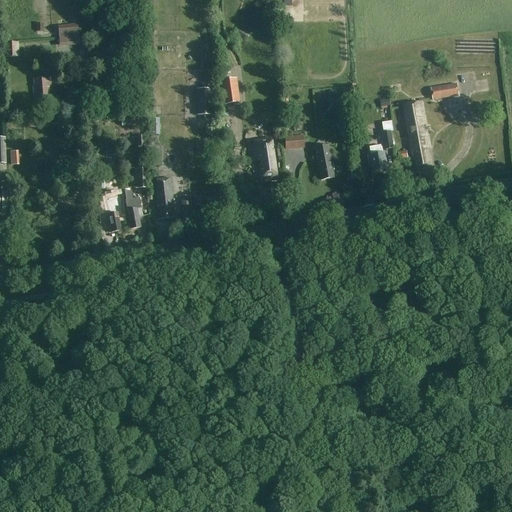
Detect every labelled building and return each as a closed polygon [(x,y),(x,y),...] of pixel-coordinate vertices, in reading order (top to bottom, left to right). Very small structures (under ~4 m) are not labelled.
[(57,27),(59,45),(79,44),(77,25),(57,27)] [(4,44),(5,58),(18,58),(17,43),(4,44)] [(34,104),(51,102),(50,93),(49,93),(48,79),(33,80),(34,87),(33,88),(34,104)] [(220,81),(223,105),(239,103),(235,79),(220,81)] [(456,84),(431,88),(433,101),(459,97),(456,84)] [(198,115),(214,115),(213,90),(197,90),(198,115)] [(424,134),(423,126),(425,126),(421,103),(403,107),(413,159),(415,159),(416,169),(430,166),(426,149),(429,149),(426,133),(424,134)] [(160,135),(159,119),(147,119),(148,135),(160,135)] [(394,150),(392,132),(393,132),(392,122),(382,123),(384,133),(383,133),(385,151),(394,150)] [(136,137),(137,146),(144,145),(143,137),(136,137)] [(284,139),(285,151),(304,149),(303,137),(284,139)] [(277,180),(271,139),(252,142),(255,163),(259,162),(262,182),(277,180)] [(331,163),(328,146),(314,149),(317,161),(321,181),(334,178),(333,170),(334,170),(333,163),(331,163)] [(374,172),(385,170),(382,154),(381,146),(376,147),(369,148),(371,156),(368,156),(369,165),(372,164),(374,172)] [(400,160),(407,158),(406,151),(399,153),(400,160)] [(11,166),(18,165),(17,152),(10,152),(11,166)] [(137,170),(138,189),(146,189),(145,169),(137,170)] [(159,221),(175,219),(171,178),(155,180),(156,194),(159,221)] [(206,227),(205,200),(195,201),(197,227),(206,227)] [(131,230),(141,228),(136,204),(126,206),(131,230)] [(108,215),(111,233),(120,232),(117,213),(108,215)]
